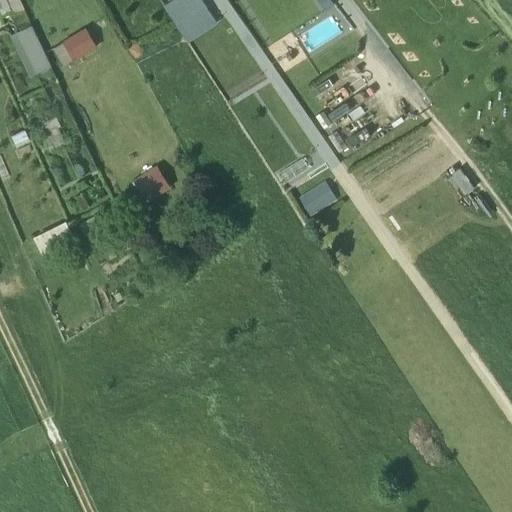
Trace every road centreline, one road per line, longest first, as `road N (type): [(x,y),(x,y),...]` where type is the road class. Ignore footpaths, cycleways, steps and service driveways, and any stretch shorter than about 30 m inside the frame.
road 1 (track): [(511,414),(221,0)]
road 2 (track): [(92,511),(0,313)]
